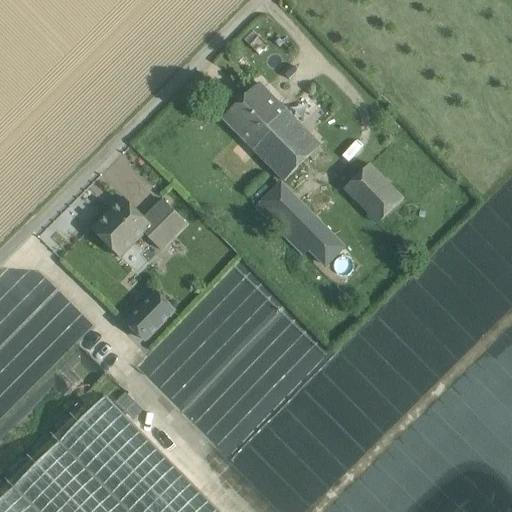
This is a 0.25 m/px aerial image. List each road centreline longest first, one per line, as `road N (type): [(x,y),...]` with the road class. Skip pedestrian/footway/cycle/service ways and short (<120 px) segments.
road 1 (track): [(0,250),(254,0)]
road 2 (track): [(265,0),(362,103),(367,131),(359,154),(314,189)]
road 3 (track): [(12,237),(128,349)]
